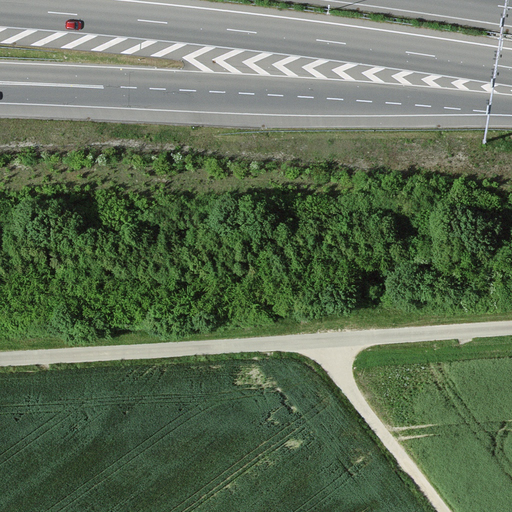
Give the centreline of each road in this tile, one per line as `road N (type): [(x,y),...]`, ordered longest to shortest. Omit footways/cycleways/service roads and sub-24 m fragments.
road 1 (motorway): [(0,8),(511,67)]
road 2 (track): [(511,328),(0,358)]
road 3 (motorway): [(104,76),(511,97)]
road 4 (track): [(326,340),(346,386),(443,511)]
